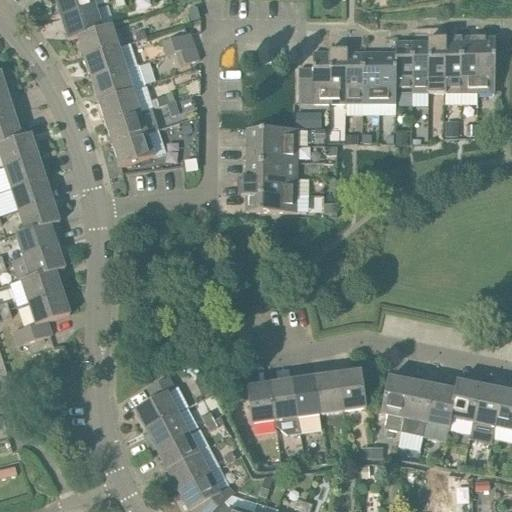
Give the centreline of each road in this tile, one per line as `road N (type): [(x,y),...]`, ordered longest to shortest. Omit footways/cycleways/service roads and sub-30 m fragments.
road 1 (residential): [(96,209),(187,198),(208,184),(213,31),(305,27)]
road 2 (residential): [(96,209),(97,413),(109,460),(136,511)]
road 3 (residential): [(511,370),(370,340),(254,363),(252,353)]
road 4 (residential): [(0,15),(66,114),(96,209)]
